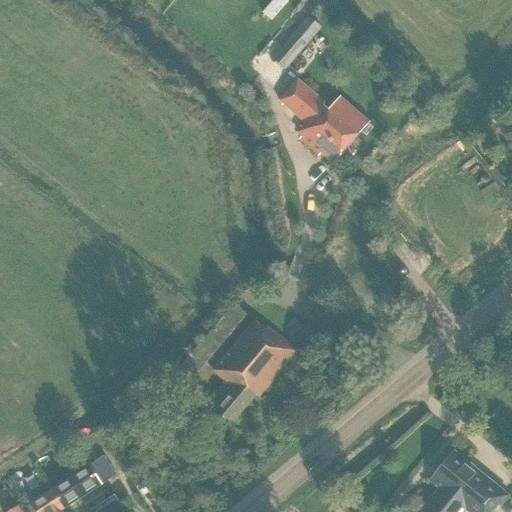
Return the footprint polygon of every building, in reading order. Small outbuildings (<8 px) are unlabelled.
[(285,70),(321,27),(309,16),(273,59),(285,70)] [(329,111),(321,105),(323,102),(297,80),(279,101),(304,123),(300,127),(306,132),(300,140),(318,156),(320,154),(332,164),(368,123),(340,98),(329,111)] [(182,392),(246,315),(233,302),(170,381),(182,392)] [(264,329),(253,321),(212,371),(224,381),(205,404),(214,411),(211,414),(228,428),(256,396),(258,398),(296,352),(266,327),(264,329)] [(463,511),(465,510),(467,511),(492,511),(498,505),(499,507),(508,496),(462,458),(461,459),(454,453),(451,457),(442,467),(447,471),(435,485),(439,488),(422,509),(423,509),(420,511),(463,511)] [(51,490),(64,510),(115,476),(102,457),(51,490)] [(92,511),(104,511),(119,503),(110,488),(86,503),(92,511)] [(60,511),(61,511),(64,510),(51,490),(31,503),(36,511),(60,511)]
